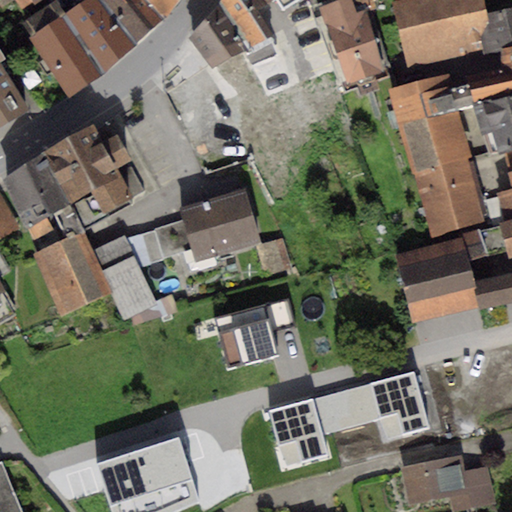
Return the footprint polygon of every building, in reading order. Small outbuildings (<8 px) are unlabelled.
[(32,1),(31,0),(0,0),(0,8),(11,0),(13,0),(20,10),(32,1)] [(85,0),(80,4),(62,17),(101,76),(135,46),(102,0),(85,0)] [(102,0),(135,46),(166,18),(148,0),(102,0)] [(148,0),(166,18),(179,0),(148,0)] [(264,0),(220,0),(218,5),(247,50),(272,38),(251,11),(267,3),(264,0)] [(264,0),(267,3),(271,0),(277,0),(283,11),(298,0),(264,0)] [(338,0),(318,7),(346,83),(382,73),(365,1),(357,2),(356,0),(338,0)] [(483,0),(402,0),(392,3),(408,68),(481,49),(478,37),(489,22),(487,12),(483,0)] [(218,5),(187,38),(212,68),(247,50),(218,5)] [(503,47),(511,46),(511,7),(487,12),(489,22),(478,37),(481,49),(503,47)] [(62,17),(27,40),(67,97),(101,76),(62,17)] [(502,63),(469,73),(470,83),(473,103),(511,94),(511,46),(503,47),(502,63)] [(0,125),(28,109),(0,61),(0,60),(5,58),(0,50),(0,125)] [(389,89),(400,123),(455,108),(473,103),(470,83),(451,88),(447,73),(389,89)] [(511,94),(473,103),(487,157),(502,153),(511,150),(511,94)] [(455,108),(400,123),(412,172),(469,158),(455,108)] [(95,124),(42,151),(81,226),(105,212),(107,217),(132,203),(130,198),(144,189),(116,133),(104,140),(95,124)] [(511,188),(496,192),(504,221),(511,219),(511,150),(502,153),(511,188)] [(42,151),(3,179),(31,241),(51,229),(47,216),(53,213),(66,239),(84,231),(81,226),(42,151)] [(469,158),(412,172),(430,237),(486,223),(469,158)] [(245,189),(180,208),(183,221),(192,250),(195,258),(259,239),(245,189)] [(0,195),(0,241),(19,231),(0,195)] [(511,219),(504,221),(499,223),(500,226),(505,250),(507,259),(511,257),(511,219)] [(192,250),(183,221),(155,229),(156,232),(164,259),(192,250)] [(505,250),(500,226),(480,231),(480,229),(462,234),(463,237),(395,255),(404,288),(471,271),(468,260),(505,250)] [(66,239),(33,254),(61,315),(112,292),(93,251),(84,231),(66,239)] [(164,259),(156,232),(143,236),(152,266),(165,262),(164,259)] [(125,237),(93,251),(112,292),(125,319),(156,305),(125,237)] [(283,239),(259,247),(268,275),(292,268),(283,239)] [(0,325),(19,315),(0,279),(0,275),(11,269),(0,249),(0,325)] [(471,271),(404,288),(412,323),(511,302),(511,278),(510,273),(473,281),(471,271)] [(288,300),(264,307),(271,334),(296,327),(288,300)] [(271,334),(264,307),(215,320),(228,369),(277,357),(271,334)] [(413,372),(269,412),(285,468),(328,457),(322,436),(380,420),(386,440),(429,428),(413,372)] [(178,439),(97,465),(111,511),(177,511),(199,504),(178,439)] [(462,456),(401,468),(408,504),(450,496),(453,510),(494,503),(488,467),(465,471),(462,456)] [(0,511),(21,511),(1,463),(0,463),(0,511)]
